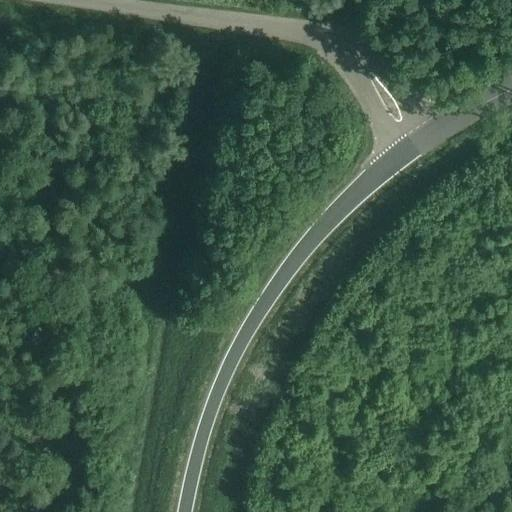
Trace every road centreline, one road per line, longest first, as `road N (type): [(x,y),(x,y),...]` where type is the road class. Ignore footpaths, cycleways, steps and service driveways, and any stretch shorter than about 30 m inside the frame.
road 1 (trunk): [(405,152),(301,253),(255,320),(215,405),(184,511)]
road 2 (unclassified): [(61,0),(296,30),(334,40),(361,66)]
